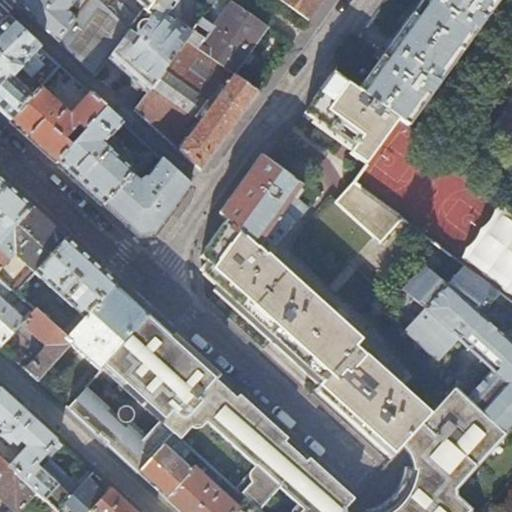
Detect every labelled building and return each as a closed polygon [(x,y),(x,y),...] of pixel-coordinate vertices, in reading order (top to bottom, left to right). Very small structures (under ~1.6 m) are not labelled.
[(88,0),(24,0),(18,6),(34,19),(58,42),(76,18),(68,11),(71,8),(72,4),(80,12),(88,0)] [(114,15),(104,5),(98,0),(88,0),(80,12),(76,18),(58,42),(71,53),(95,75),(109,57),(129,30),(114,15)] [(98,0),(104,5),(109,0),(136,0),(145,9),(151,0),(98,0)] [(129,30),(109,57),(147,93),(186,41),(193,30),(198,24),(202,18),(208,10),(198,0),(151,0),(145,9),(135,23),(129,30)] [(323,0),(281,0),(309,20),(309,19),(323,0)] [(422,0),(358,90),(399,119),(407,125),(499,0),(422,0)] [(220,18),(214,27),(250,52),(268,26),(232,1),(224,13),(221,10),(217,16),(220,18)] [(120,9),(114,15),(129,30),(135,23),(120,9)] [(0,111),(10,120),(32,94),(13,77),(22,67),(32,77),(41,67),(50,75),(59,64),(7,17),(6,18),(0,24),(0,111)] [(202,18),(198,24),(209,32),(205,38),(193,30),(186,41),(239,80),(243,74),(237,69),(250,52),(214,27),(202,18)] [(257,93),(239,80),(186,41),(147,93),(134,111),(160,134),(200,171),(228,132),(257,93)] [(399,119),(358,90),(333,73),(314,98),(304,113),(354,146),(351,151),(368,164),(399,119)] [(39,87),(32,94),(10,120),(57,162),(107,108),(90,93),(69,114),(39,87)] [(123,123),(107,108),(57,162),(104,205),(133,171),(103,144),(123,123)] [(135,169),(133,171),(104,205),(139,236),(154,235),(169,214),(191,185),(152,150),(142,161),(148,166),(155,158),(159,162),(147,178),(145,178),(144,178),(143,178),(141,180),(140,181),(134,177),(139,172),(135,169)] [(219,213),(227,220),(267,253),(308,208),(294,196),(303,184),(261,155),(252,168),(219,213)] [(0,241),(32,207),(0,178),(0,241)] [(333,202),(379,244),(402,219),(354,183),(333,202)] [(66,238),(32,207),(0,241),(0,270),(11,258),(11,248),(14,244),(19,248),(19,257),(36,272),(66,238)] [(362,339),(267,253),(227,220),(208,246),(200,257),(210,265),(202,274),(322,382),(315,389),(392,458),(403,447),(433,414),(358,345),(362,339)] [(115,282),(66,238),(36,272),(17,293),(30,304),(35,309),(40,313),(50,300),(33,285),(40,277),(59,294),(57,296),(62,301),(64,299),(80,312),(62,333),(67,337),(112,286),(115,282)] [(343,511),(344,511),(355,499),(310,459),(306,463),(284,442),(288,438),(239,395),(236,399),(214,379),(218,375),(172,334),(169,338),(145,316),(102,364),(120,379),(117,383),(159,422),(174,435),(174,434),(181,439),(192,427),(196,429),(199,428),(201,427),(205,423),(255,467),(235,489),(247,500),(259,511),(279,490),(297,506),(291,511),(471,511),(452,495),(511,428),(511,328),(505,337),(482,316),(501,294),(464,265),(448,284),(425,264),(403,288),(425,308),(404,332),(439,363),(459,340),(493,371),(467,401),(454,389),(437,407),(438,408),(433,414),(403,447),(404,448),(409,456),(414,471),(405,471),(404,477),(407,480),(380,511),(378,509),(368,511),(343,511)] [(0,287),(5,282),(0,277),(0,347),(16,329),(25,319),(0,296),(0,287)] [(145,316),(112,286),(67,337),(72,342),(69,344),(99,371),(101,369),(99,367),(102,364),(145,316)] [(380,313),(385,308),(376,300),(371,305),(380,313)] [(31,313),(35,309),(30,304),(26,308),(27,309),(31,313)] [(35,309),(31,313),(25,319),(16,329),(31,343),(27,347),(36,356),(24,370),(38,382),(69,344),(72,342),(67,337),(62,333),(40,313),(35,309)] [(58,441),(0,387),(0,423),(3,426),(0,429),(2,431),(0,433),(0,436),(10,445),(13,441),(16,444),(19,441),(26,447),(8,467),(22,479),(58,441)] [(85,389),(68,409),(138,474),(174,435),(159,422),(142,441),(127,428),(125,429),(123,427),(122,429),(105,413),(105,407),(85,389)] [(172,454),(183,442),(181,439),(174,434),(174,435),(138,474),(165,499),(191,471),(172,454)] [(63,445),(58,441),(22,479),(56,511),(60,508),(63,504),(85,479),(92,472),(83,464),(68,481),(48,462),(63,445)] [(57,511),(56,511),(22,479),(8,467),(0,459),(0,498),(14,511),(17,511),(28,501),(40,511),(57,511)] [(200,470),(207,463),(202,459),(191,471),(165,499),(179,511),(235,511),(247,500),(235,489),(230,485),(223,492),(200,470)] [(88,511),(103,496),(85,479),(63,504),(72,511),(71,511),(88,511)] [(136,511),(110,488),(103,496),(88,511),(136,511)] [(257,511),(259,511),(247,500),(235,511),(257,511)]
